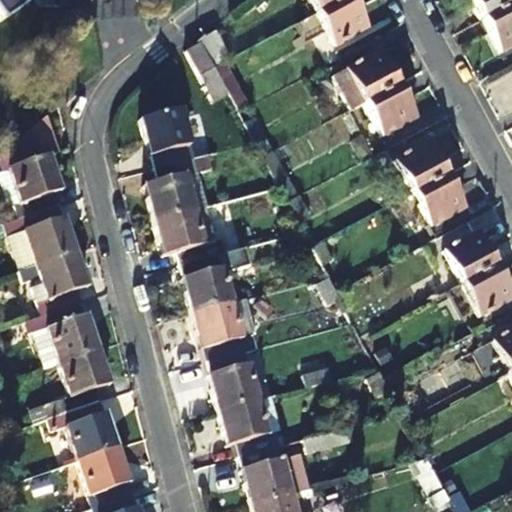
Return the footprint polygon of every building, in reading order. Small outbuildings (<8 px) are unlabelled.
[(0,0),(0,18),(25,0),(0,0)] [(303,0),(312,16),(342,0),(303,0)] [(365,31),(347,0),(342,0),(312,16),(330,50),(365,31)] [(509,0),(467,0),(479,22),(511,4),(509,0)] [(511,46),(511,4),(479,22),(496,54),(511,46)] [(223,65),(227,63),(213,37),(198,46),(211,72),(223,65)] [(208,102),(224,94),(211,72),(198,46),(197,44),(182,56),(208,102)] [(328,80),(345,114),(359,106),(393,88),(375,55),(328,80)] [(247,110),(223,65),(211,72),(224,94),(236,116),(247,110)] [(412,122),(393,88),(359,106),(377,140),(412,122)] [(151,173),(187,165),(175,115),(136,125),(144,159),(148,159),(151,173)] [(53,158),(41,123),(29,132),(0,155),(0,199),(9,226),(15,224),(53,211),(49,199),(56,197),(44,161),(53,158)] [(425,148),(392,166),(409,198),(443,180),(425,148)] [(149,227),(187,216),(179,182),(207,173),(204,160),(187,165),(151,173),(155,187),(140,192),(149,227)] [(461,214),(443,180),(409,198),(427,232),(461,214)] [(31,270),(71,257),(60,224),(53,211),(15,224),(31,270)] [(178,271),(214,262),(201,213),(187,216),(149,227),(156,258),(173,254),(178,271)] [(474,237),(441,256),(457,287),(491,269),(474,237)] [(40,319),(77,306),(72,291),(82,288),(71,257),(31,270),(42,304),(35,306),(40,319)] [(187,318),(225,308),(214,262),(178,271),(182,285),(179,285),(187,318)] [(510,303),(491,269),(457,287),(475,322),(510,303)] [(239,356),(254,351),(241,304),(225,308),(187,318),(203,365),(239,356)] [(56,366),(95,352),(86,326),(77,306),(40,319),(56,366)] [(511,334),(490,347),(507,379),(511,376),(511,334)] [(60,415),(95,404),(90,390),(106,383),(95,352),(56,366),(68,398),(56,403),(60,415)] [(212,414),(251,404),(239,356),(203,365),(207,379),(204,380),(212,414)] [(77,463),(114,450),(103,417),(100,418),(95,404),(60,415),(77,463)] [(237,460),(273,451),(269,434),(260,436),(251,404),(212,414),(220,447),(233,444),(237,460)] [(326,449),(322,437),(297,444),(300,456),(326,449)] [(92,510),(129,498),(123,481),(114,450),(77,463),(92,510)] [(241,474),(247,510),(286,500),(273,451),(237,460),(241,474)] [(93,511),(135,511),(129,498),(92,510),(93,511)] [(288,511),(286,500),(247,510),(247,511),(288,511)]
